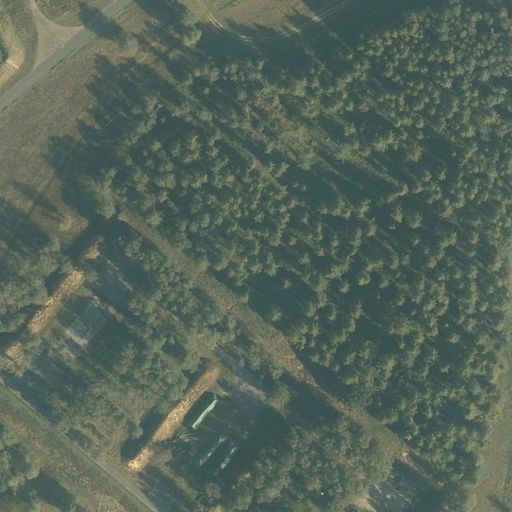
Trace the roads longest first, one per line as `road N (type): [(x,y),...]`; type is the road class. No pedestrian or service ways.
road 1 (track): [(0,371),(166,511)]
road 2 (track): [(198,0),(227,37),(268,47),(359,0)]
